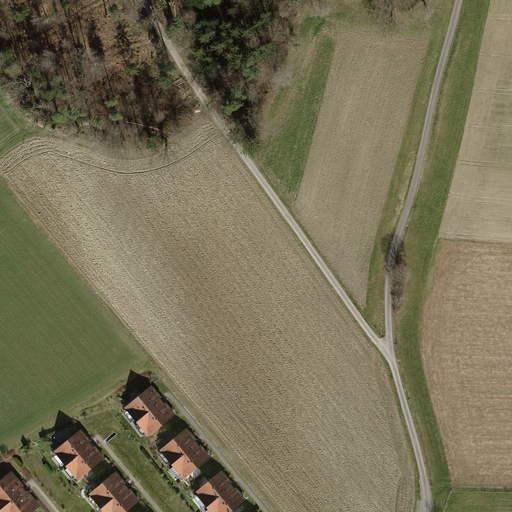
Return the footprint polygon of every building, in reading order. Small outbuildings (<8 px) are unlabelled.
[(175,415),(151,385),(124,407),(147,437),(175,415)] [(104,459),(80,429),(53,451),(77,480),(104,459)] [(210,457),(187,429),(160,450),(183,479),(210,457)] [(23,469),(0,486),(0,498),(10,511),(40,511),(50,505),(23,469)] [(230,511),(246,500),(222,471),(195,493),(210,511),(230,511)] [(116,473),(89,494),(103,511),(126,511),(139,502),(116,473)]
